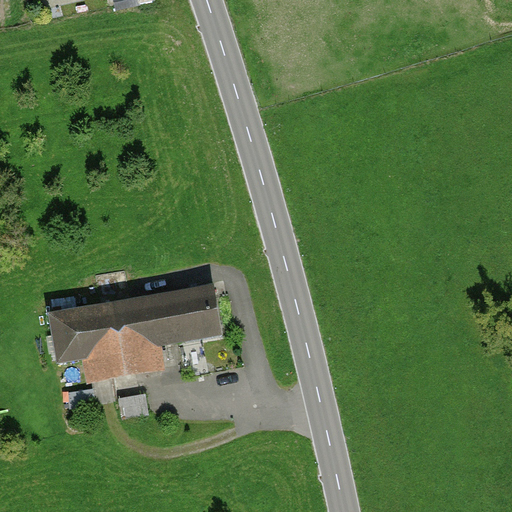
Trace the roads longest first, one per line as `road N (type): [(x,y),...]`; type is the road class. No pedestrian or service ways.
road 1 (tertiary): [(207,0),(287,265),(343,511)]
road 2 (track): [(96,296),(231,273),(247,310),(255,379),(280,410)]
road 3 (track): [(110,395),(127,439),(173,459),(280,410),(319,402)]
